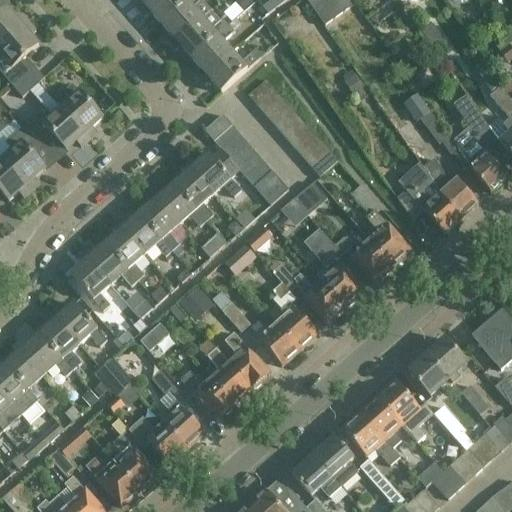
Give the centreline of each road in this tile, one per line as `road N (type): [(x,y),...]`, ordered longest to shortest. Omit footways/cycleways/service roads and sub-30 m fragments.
road 1 (residential): [(188,511),(511,228)]
road 2 (residential): [(0,305),(40,239),(154,135),(163,116),(161,102),(89,20),(81,0)]
